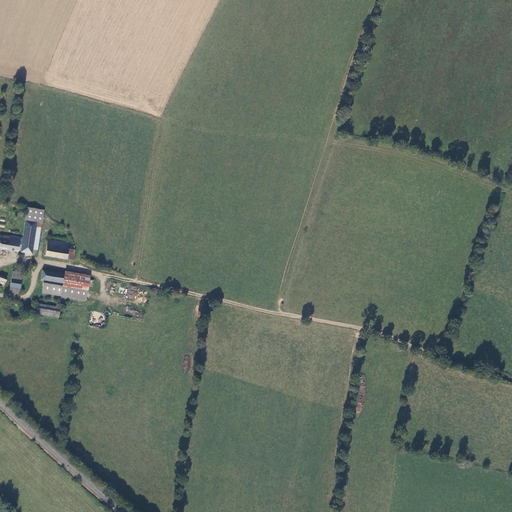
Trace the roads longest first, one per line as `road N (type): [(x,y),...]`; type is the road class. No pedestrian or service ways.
road 1 (tertiary): [(121,511),(0,401)]
road 2 (unclassified): [(0,295),(28,294),(47,261),(104,278)]
